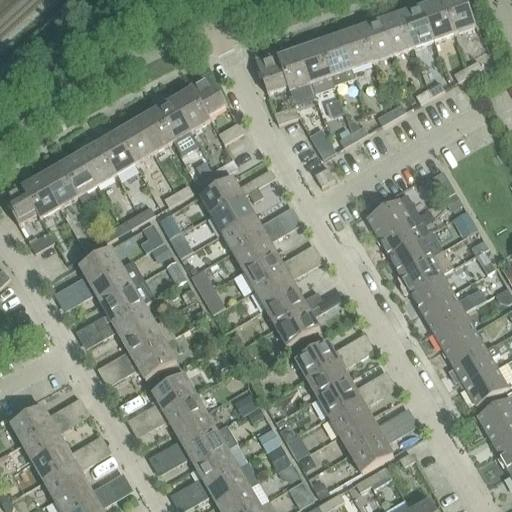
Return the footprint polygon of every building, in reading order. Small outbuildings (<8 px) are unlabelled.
[(466,0),(452,0),(443,3),(455,37),(477,30),(466,0)] [(455,37),(443,3),(423,10),(435,44),(455,37)] [(435,44),(423,10),(403,18),(415,52),(435,44)] [(382,25),(394,59),(415,52),(403,18),(382,25)] [(394,59),(382,25),(362,32),(373,66),(394,59)] [(373,66),(362,32),(341,39),(353,73),(373,66)] [(321,46),(335,90),(356,83),(353,73),(341,39),(321,46)] [(336,92),(335,90),(321,46),(300,54),(312,88),(316,99),(336,92)] [(312,88),(300,54),(289,58),(287,53),(278,56),(290,90),(289,91),(291,95),(312,88)] [(278,56),(257,64),(269,98),(289,91),(290,90),(278,56)] [(467,71),(472,79),(484,72),(479,64),(467,71)] [(472,79),(467,71),(455,78),(459,86),(472,79)] [(210,78),(190,89),(209,120),(228,109),(210,78)] [(429,93),(434,101),(446,94),(441,86),(429,93)] [(209,120),(190,89),(182,94),(184,98),(174,104),(192,135),(212,124),(209,120)] [(434,101),(429,93),(417,100),(422,108),(434,101)] [(391,115),(395,123),(408,116),(403,108),(402,109),(397,101),(386,107),(391,115)] [(174,104),(155,115),(174,146),(178,155),(181,155),(196,147),(197,144),(192,135),(174,104)] [(296,110),(286,114),(290,125),(300,121),(296,110)] [(279,129),(290,125),(286,114),(276,118),(279,129)] [(137,126),(155,157),(174,146),(155,115),(137,126)] [(395,123),(391,115),(379,122),(383,130),(395,123)] [(136,168),(155,157),(137,126),(118,137),(136,168)] [(229,133),(235,143),(245,137),(239,127),(229,133)] [(348,130),(338,135),(343,143),(352,138),(348,130)] [(353,137),(357,145),(369,138),(365,130),(353,137)] [(235,143),(229,133),(220,138),(226,148),(235,143)] [(136,168),(118,137),(99,148),(117,179),(136,168)] [(357,145),(353,137),(352,138),(343,143),(341,144),(345,152),(357,145)] [(117,179),(99,148),(80,159),(98,190),(117,179)] [(61,169),(80,201),(84,208),(92,204),(87,196),(98,190),(80,159),(61,169)] [(234,164),(215,175),(220,183),(238,172),(234,164)] [(80,201),(61,169),(43,180),(61,211),(80,201)] [(336,183),(329,172),(316,179),(323,191),(336,183)] [(203,182),(207,190),(220,183),(215,175),(203,182)] [(456,196),(444,175),(433,182),(445,203),(456,196)] [(39,218),(39,219),(41,223),(61,211),(43,180),(32,186),(30,182),(22,187),(39,218)] [(245,201),(250,198),(259,192),(254,184),(240,192),(234,181),(201,200),(212,220),(245,201)] [(22,187),(2,198),(20,230),(39,219),(39,218),(22,187)] [(177,196),(182,204),(194,197),(190,189),(177,196)] [(250,198),(255,206),(264,201),(259,192),(250,198)] [(182,204),(177,196),(165,203),(170,211),(182,204)] [(457,197),(446,204),(452,214),(463,208),(457,197)] [(420,218),(409,199),(368,222),(379,241),(420,218)] [(223,238),(256,219),(245,201),(212,220),(223,238)] [(140,218),(144,226),(156,219),(152,211),(140,218)] [(457,230),(471,222),(467,215),(453,223),(457,230)] [(144,226),(140,218),(128,225),(132,233),(144,226)] [(379,241),(390,260),(431,237),(420,218),(379,241)] [(262,229),(256,219),(223,238),(234,257),(281,230),(276,221),(262,229)] [(172,220),(161,226),(171,243),(181,237),(172,220)] [(154,227),(143,234),(150,244),(155,253),(166,247),(154,227)] [(234,257),(245,276),(277,257),(272,247),(286,239),(281,230),(234,257)] [(102,240),(107,248),(119,241),(114,233),(102,240)] [(390,260),(401,278),(433,260),(428,252),(439,246),(432,235),(431,237),(390,260)] [(40,242),(46,252),(56,247),(50,237),(40,242)] [(107,248),(102,240),(90,247),(95,255),(107,248)] [(46,252),(40,242),(31,248),(37,258),(46,252)] [(484,244),(472,251),(477,260),(478,259),(486,255),(489,252),(484,244)] [(155,253),(153,254),(160,266),(172,259),(166,247),(155,253)] [(78,298),(123,271),(112,252),(81,270),(87,280),(72,289),(78,298)] [(411,297),(444,279),(454,273),(443,254),(433,260),(401,278),(405,285),(401,287),(401,291),(404,296),(407,297),(410,295),(411,297)] [(256,295),(288,276),(293,273),(302,267),(297,259),(283,267),(277,257),(245,276),(256,295)] [(134,265),(123,271),(78,298),(83,306),(97,298),(103,308),(144,284),(134,265)] [(496,273),(492,265),(483,270),(488,278),(496,273)] [(187,284),(176,266),(168,271),(178,289),(187,284)] [(308,276),(302,267),(293,273),(298,281),(308,276)] [(0,277),(0,286),(3,290),(12,282),(4,274),(0,277)] [(266,313),(299,294),(288,276),(256,295),(266,313)] [(444,279),(411,297),(422,316),(454,297),(444,279)] [(114,327),(145,309),(155,303),(144,284),(103,308),(108,318),(94,326),(99,335),(109,329),(114,327)] [(211,285),(199,292),(203,300),(215,293),(211,285)] [(192,292),(183,298),(189,307),(198,302),(192,292)] [(511,297),(509,292),(496,299),(500,306),(509,308),(511,306),(511,297)] [(215,293),(203,300),(207,306),(219,299),(215,293)] [(481,293),(470,300),(476,310),(487,304),(481,293)] [(305,304),(299,294),(266,313),(277,332),(310,313),(315,310),(324,305),(319,296),(305,304)] [(476,310),(470,300),(459,306),(454,297),(422,316),(433,334),(465,316),(476,310)] [(324,305),(315,310),(320,319),(329,314),(324,305)] [(145,309),(114,327),(124,346),(156,328),(145,309)] [(487,332),(510,320),(504,309),(482,321),(487,332)] [(204,313),(198,317),(203,325),(209,322),(204,313)] [(310,313),(277,332),(288,352),(321,333),(310,313)] [(465,316),(433,334),(444,353),(476,335),(465,316)] [(121,373),(135,364),(166,346),(156,328),(124,346),(130,355),(116,363),(121,373)] [(109,329),(99,335),(104,344),(114,338),(109,329)] [(444,353),(455,372),(487,354),(476,335),(444,353)] [(238,336),(228,342),(235,354),(245,348),(238,336)] [(166,346),(135,364),(121,373),(126,381),(140,373),(147,384),(165,374),(168,380),(181,372),(166,346)] [(297,364),(308,383),(340,365),(344,362),(354,357),(349,348),(334,356),(328,346),(297,364)] [(462,385),(466,391),(498,372),(491,362),(499,357),(495,349),(487,354),(455,372),(449,375),(456,385),(460,386),(462,385)] [(344,362),(350,371),(359,366),(354,357),(344,362)] [(340,365),(308,383),(319,402),(350,384),(340,365)] [(509,392),(507,389),(511,386),(511,373),(508,366),(498,372),(466,391),(477,410),(509,392)] [(243,371),(235,376),(239,383),(247,378),(243,371)] [(181,372),(168,380),(172,386),(154,396),(160,407),(145,415),(151,424),(196,398),(181,372)] [(361,402),(366,400),(376,394),(370,385),(356,393),(350,384),(319,402),(330,420),(361,402)] [(141,388),(123,397),(127,406),(146,398),(141,388)] [(376,394),(366,400),(371,409),(381,403),(376,394)] [(252,397),(239,404),(247,418),(260,410),(252,397)] [(207,416),(196,398),(151,424),(156,433),(170,425),(176,435),(207,416)] [(341,439),(372,421),(361,402),(330,420),(341,439)] [(489,439),(511,426),(511,405),(510,402),(478,420),(489,439)] [(24,448),(55,430),(59,427),(69,421),(64,412),(50,421),(43,410),(30,418),(13,428),(12,428),(24,448)] [(10,420),(9,421),(13,428),(30,418),(26,411),(25,412),(17,416),(10,420)] [(261,411),(249,418),(254,426),(265,419),(261,411)] [(187,453),(194,449),(218,435),(207,416),(176,435),(187,453)] [(69,421),(59,427),(65,436),(74,430),(69,421)] [(378,431),(372,421),(341,439),(352,458),(383,440),(388,437),(397,431),(392,423),(378,431)] [(285,422),(277,426),(280,431),(287,427),(285,422)] [(511,426),(489,439),(500,458),(511,451),(511,426)] [(197,472),(229,454),(239,448),(228,429),(218,435),(194,449),(187,453),(182,456),(172,461),(177,470),(192,462),(197,472)] [(24,448),(34,466),(66,448),(55,430),(24,448)] [(402,440),(397,431),(388,437),(393,446),(402,440)] [(273,432),(261,439),(270,454),(282,447),(273,432)] [(288,433),(282,436),(287,445),(297,440),(293,434),(288,433)] [(297,440),(287,445),(298,464),(310,457),(299,438),(297,440)] [(383,440),(352,458),(363,478),(394,460),(383,440)] [(182,456),(178,449),(177,447),(167,453),(172,461),(182,456)] [(34,466),(45,485),(91,459),(86,450),(71,458),(66,448),(34,466)] [(282,449),(271,455),(281,473),(292,466),(282,449)] [(511,476),(511,451),(500,458),(511,477),(511,476)] [(189,490),(194,499),(239,473),(229,454),(197,472),(203,482),(189,490)] [(411,457),(400,463),(405,471),(416,464),(411,457)] [(96,468),(91,459),(45,485),(56,504),(87,486),(81,476),(96,468)] [(311,459),(301,465),(307,475),(317,469),(311,459)] [(213,499),(219,509),(259,486),(248,468),(239,473),(194,499),(199,508),(213,499)] [(372,490),(374,493),(393,482),(387,471),(368,482),(372,490)] [(372,490),(368,482),(357,488),(361,496),(372,490)] [(321,487),(314,491),(320,502),(330,496),(324,485),(321,487)] [(56,504),(60,511),(84,511),(112,496),(107,487),(93,496),(87,486),(56,504)] [(257,511),(261,510),(270,505),(259,486),(219,509),(220,511),(257,511)] [(105,511),(118,505),(112,496),(84,511),(105,511)] [(330,504),(335,511),(345,505),(341,497),(330,504)] [(0,500),(0,503),(3,509),(12,504),(9,499),(4,498),(0,500)]
